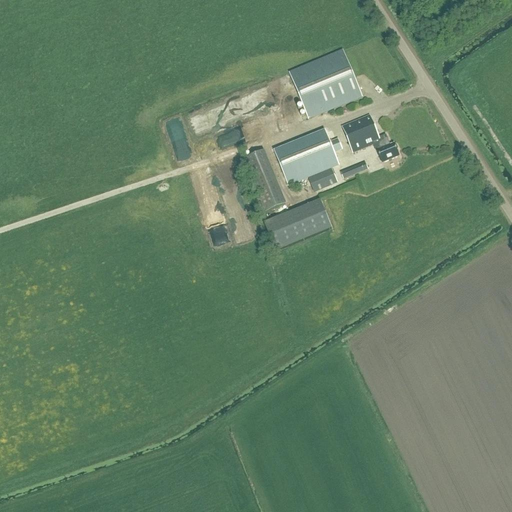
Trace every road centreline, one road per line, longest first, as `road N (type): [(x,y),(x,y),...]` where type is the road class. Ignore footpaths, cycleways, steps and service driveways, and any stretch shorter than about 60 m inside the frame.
road 1 (tertiary): [(511,216),(372,0)]
road 2 (track): [(186,169),(0,230)]
